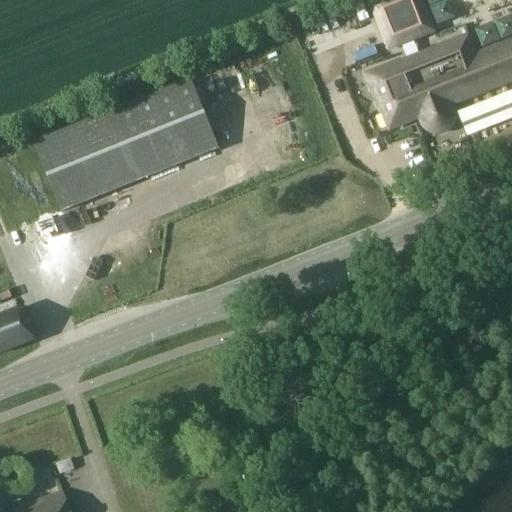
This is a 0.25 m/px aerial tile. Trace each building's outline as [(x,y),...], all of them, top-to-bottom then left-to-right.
[(387,0),(385,1),(372,6),(390,50),(401,45),(413,41),(434,33),(420,0),(387,0)] [(399,63),(366,76),(381,114),(383,113),(390,130),(420,118),(422,123),(422,124),(423,126),(424,127),(425,128),(426,129),(427,130),(428,131),(429,132),(430,132),(431,133),(433,133),(434,134),(436,134),(437,134),(438,134),(448,130),(449,129),(450,128),(451,127),(452,126),(452,125),(453,123),(453,122),(454,121),(454,119),(454,118),(454,116),(454,115),(454,114),(453,112),(453,111),(449,103),(463,97),(466,100),(511,81),(511,43),(475,57),(467,38),(419,57),(408,62),(400,65),(399,63)] [(189,81),(32,144),(59,215),(218,150),(189,81)] [(21,310),(0,318),(0,356),(35,343),(21,310)] [(10,511),(8,506),(0,508),(0,511),(69,511),(64,496),(15,511),(10,511)]
